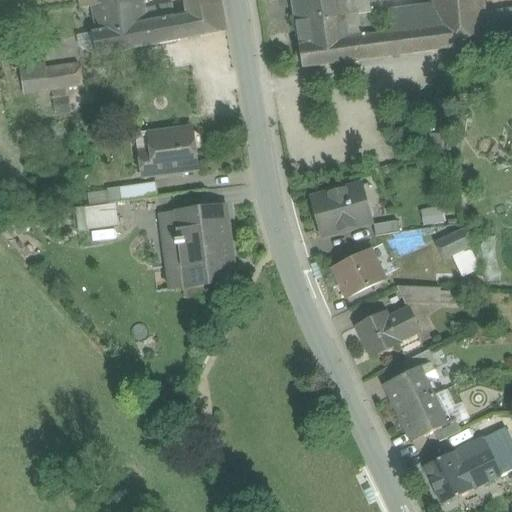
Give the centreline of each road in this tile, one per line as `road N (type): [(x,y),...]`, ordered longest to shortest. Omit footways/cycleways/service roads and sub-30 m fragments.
road 1 (unclassified): [(307,315),(268,187),(234,0)]
road 2 (residential): [(400,511),(307,315)]
